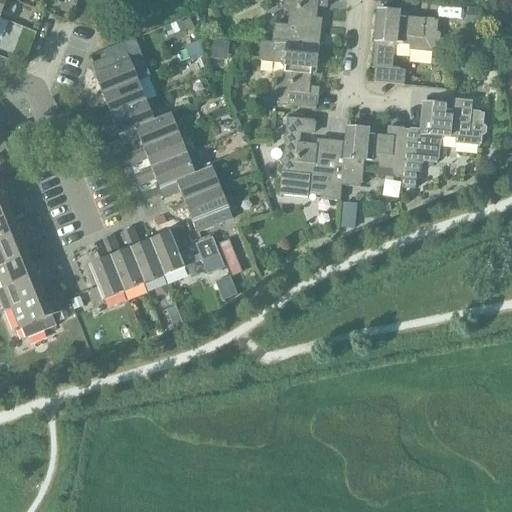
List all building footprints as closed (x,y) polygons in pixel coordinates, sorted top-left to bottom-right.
[(275,25),(273,43),(318,49),(320,27),(316,27),(318,8),(326,9),(326,0),(286,0),(285,9),(290,10),(289,27),(275,25)] [(469,8),(466,26),(480,28),(482,10),(469,8)] [(377,11),(371,69),(375,69),(374,83),(404,86),(405,71),(391,70),(394,44),(410,46),(410,51),(435,53),(438,22),(399,18),(399,14),(377,11)] [(490,12),(488,27),(504,28),(506,14),(490,12)] [(160,67),(162,73),(203,56),(201,41),(184,47),(188,55),(160,67)] [(211,41),(209,53),(226,55),(227,43),(211,41)] [(318,49),(273,43),(260,42),(258,62),(285,64),(283,81),(278,81),(277,95),(272,94),(269,98),(268,105),(316,109),(318,89),(310,88),(312,69),(316,70),(318,49)] [(94,75),(103,97),(138,82),(126,51),(92,65),(96,75),(94,75)] [(107,107),(111,117),(146,102),(138,82),(103,97),(86,103),(90,113),(107,107)] [(420,132),(408,131),(403,179),(402,188),(415,190),(417,174),(419,174),(421,162),(437,164),(440,137),(456,139),(456,144),(481,146),(484,115),(471,113),(472,102),(452,100),(451,111),(445,110),(445,107),(423,104),(420,132)] [(115,127),(119,137),(155,123),(154,121),(146,102),(111,117),(94,123),(98,133),(115,127)] [(140,140),(144,150),(179,136),(171,115),(154,121),(155,123),(119,137),(123,147),(140,140)] [(321,200),(340,202),(342,186),(345,145),(324,142),(324,146),(299,144),(300,133),(313,134),(315,121),(287,119),(283,159),(281,159),(279,162),(281,166),(282,166),(279,196),(283,197),(283,196),(308,199),(308,192),(321,193),(321,200)] [(347,129),(345,145),(342,186),(360,188),(363,162),(380,163),(379,168),(393,170),(393,174),(396,178),(403,179),(408,131),(387,129),(386,137),(368,135),(368,131),(347,129)] [(148,160),(152,170),(187,156),(179,136),(144,150),(127,157),(131,167),(148,160)] [(156,180),(160,190),(196,176),(195,175),(187,156),(152,170),(135,177),(139,187),(156,180)] [(181,193),(185,203),(220,189),(212,168),(195,175),(196,176),(160,190),(164,200),(181,193)] [(0,197),(24,188),(20,179),(0,186),(0,197)] [(0,197),(0,220),(11,216),(7,206),(28,197),(24,188),(0,197)] [(220,189),(185,203),(197,234),(210,229),(206,219),(229,210),(220,189)] [(356,225),(358,202),(345,201),(344,224),(356,225)] [(0,220),(0,244),(40,228),(36,219),(16,227),(11,216),(0,220)] [(0,267),(27,257),(23,246),(44,237),(40,228),(0,244),(0,267)] [(123,233),(130,250),(144,285),(164,277),(150,242),(140,246),(133,229),(123,233)] [(195,265),(180,229),(150,242),(164,277),(195,265)] [(103,241),(110,258),(124,294),(144,285),(130,250),(120,254),(113,237),(103,241)] [(212,238),(195,245),(201,260),(202,263),(209,260),(219,256),(212,238)] [(232,238),(221,242),(233,274),(243,270),(232,238)] [(0,267),(0,281),(3,290),(56,268),(53,259),(32,267),(27,257),(0,267)] [(124,294),(110,258),(89,266),(98,289),(88,293),(93,306),(124,294)] [(3,290),(11,310),(44,297),(39,286),(60,278),(56,268),(3,290)] [(224,297),(238,294),(233,276),(219,279),(224,297)] [(44,297),(11,310),(20,331),(21,330),(26,340),(56,328),(52,318),(62,314),(58,303),(48,307),(44,297)]
